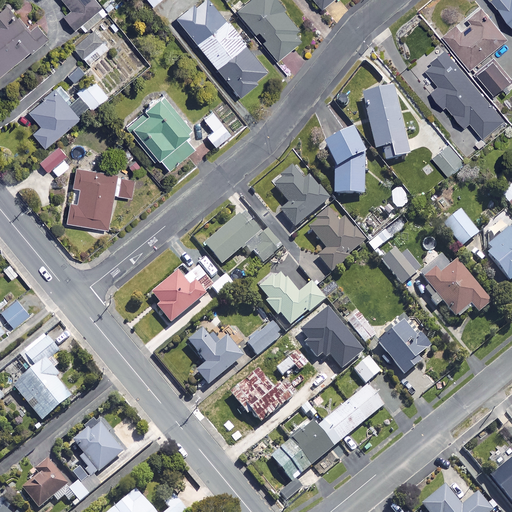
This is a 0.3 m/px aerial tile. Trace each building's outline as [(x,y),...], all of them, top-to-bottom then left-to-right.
[(106,13),(95,0),(61,0),(69,9),(62,15),(73,29),(79,24),(84,30),(106,13)] [(266,70),(209,0),(196,0),(175,17),(239,96),(256,82),(254,80),(266,70)] [(246,0),(235,10),(254,33),(257,30),(263,37),(260,40),(276,59),(299,39),(291,30),(296,25),(275,0),(246,0)] [(511,0),(493,0),(511,21),(511,0)] [(28,29),(6,3),(0,8),(0,72),(28,48),(30,50),(47,36),(35,23),(28,29)] [(507,39),(480,6),(467,18),(473,26),(464,33),(456,23),(442,34),(470,69),(507,39)] [(107,47),(91,29),(72,46),(88,64),(107,47)] [(504,120),(445,49),(433,60),(434,62),(425,70),(438,86),(432,92),(444,107),(447,105),(465,127),(470,122),(483,138),(504,120)] [(511,86),(511,80),(493,58),(477,72),(494,93),(503,85),(508,90),(511,86)] [(64,73),(72,81),(82,71),(75,63),(64,73)] [(93,77),(76,90),(89,108),(106,96),(93,77)] [(408,156),(391,87),(360,95),(373,150),(381,149),(384,162),(408,156)] [(78,117),(76,115),(85,107),(75,95),(66,103),(54,89),(28,111),(40,125),(31,132),(43,146),(78,117)] [(186,128),(158,93),(143,105),(146,109),(125,126),(151,158),(156,155),(167,168),(191,148),(180,134),(186,128)] [(230,134),(212,111),(203,118),(212,130),(206,135),(215,146),(230,134)] [(362,153),(350,128),(323,142),(332,166),(332,195),(362,196),(362,153)] [(464,163),(448,144),(433,157),(449,176),(464,163)] [(66,155),(56,145),(38,161),(48,171),(66,155)] [(133,177),(75,165),(71,185),(79,187),(76,202),(69,201),(65,221),(105,229),(112,194),(129,197),(133,177)] [(302,181),(292,169),(272,186),(287,204),(279,212),(293,229),(327,200),(308,177),(302,181)] [(425,208),(435,220),(442,214),(432,203),(425,208)] [(363,242),(333,206),(306,228),(325,250),(316,257),(330,273),(348,258),(346,256),(363,242)] [(477,234),(458,211),(441,224),(460,247),(477,234)] [(484,253),(508,281),(511,277),(511,221),(504,212),(483,230),(491,238),(485,243),(490,248),(484,253)] [(259,236),(241,214),(203,245),(220,266),(246,244),(262,263),(280,248),(266,230),(259,236)] [(388,238),(382,230),(366,243),(372,251),(388,238)] [(400,258),(389,244),(375,254),(400,284),(419,269),(406,253),(400,258)] [(447,266),(439,257),(418,274),(428,286),(424,290),(435,304),(440,300),(454,317),(469,305),(476,312),(488,302),(454,260),(447,266)] [(9,262),(2,268),(11,279),(18,273),(9,262)] [(155,306),(169,323),(206,292),(204,290),(211,283),(197,266),(183,279),(176,271),(150,293),(159,304),(155,306)] [(297,294),(278,272),(258,288),(267,300),(264,302),(276,316),(279,314),(290,327),(323,300),(310,283),(297,294)] [(233,284),(224,274),(210,287),(219,297),(233,284)] [(29,314),(16,298),(0,310),(13,327),(29,314)] [(377,334),(357,312),(346,322),(365,344),(377,334)] [(413,336),(401,322),(375,343),(402,376),(419,362),(415,357),(428,347),(417,334),(413,336)] [(281,335),(271,323),(246,345),(257,357),(281,335)] [(214,346),(200,329),(186,341),(204,364),(195,371),(206,386),(241,357),(225,337),(214,346)] [(58,350),(44,334),(14,360),(25,373),(11,385),(41,420),(70,395),(55,378),(59,375),(46,360),(58,350)] [(296,371),(305,365),(299,356),(291,361),(289,358),(275,368),(280,375),(292,366),(296,371)] [(379,370),(367,356),(352,368),(363,382),(379,370)] [(250,408),(260,421),(290,399),(278,383),(272,388),(258,369),(228,391),(244,413),(250,408)] [(320,375),(304,387),(309,395),(326,383),(320,375)] [(383,405),(366,385),(320,423),(315,417),(270,455),(291,481),(383,405)] [(317,393),(309,400),(317,410),(325,404),(317,393)] [(79,458),(88,469),(84,472),(89,478),(121,452),(96,421),(72,440),(83,454),(79,458)] [(511,452),(504,443),(487,457),(497,469),(488,476),(511,504),(511,452)] [(54,451),(70,472),(80,464),(64,444),(54,451)] [(64,500),(71,509),(89,495),(76,478),(70,483),(50,458),(17,485),(36,509),(51,497),(57,505),(64,500)] [(299,490),(293,482),(279,493),(285,501),(299,490)] [(460,505),(443,486),(420,505),(426,511),(488,511),(490,511),(475,493),(460,505)] [(186,511),(187,511),(172,493),(162,501),(168,508),(163,511),(153,511),(134,489),(106,511),(186,511)]
